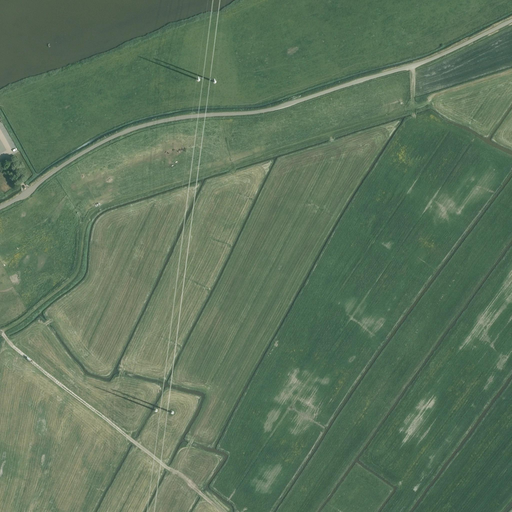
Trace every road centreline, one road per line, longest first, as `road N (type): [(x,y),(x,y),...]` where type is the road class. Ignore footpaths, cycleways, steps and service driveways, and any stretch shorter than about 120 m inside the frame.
road 1 (track): [(511,75),(102,206),(88,217),(72,279),(0,331)]
road 2 (unclassified): [(0,207),(131,129),(279,107),(429,60),(511,20)]
road 3 (track): [(224,511),(0,331)]
